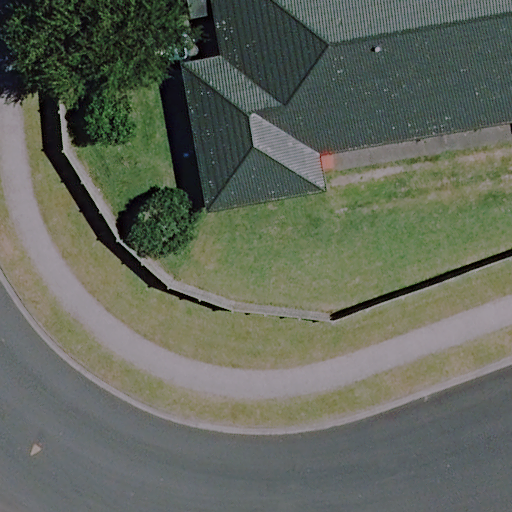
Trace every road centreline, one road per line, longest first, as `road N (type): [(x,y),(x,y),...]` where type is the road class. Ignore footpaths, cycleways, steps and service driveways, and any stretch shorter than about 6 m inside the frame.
road 1 (residential): [(310,511),(511,452)]
road 2 (residential): [(0,443),(87,498),(185,511)]
